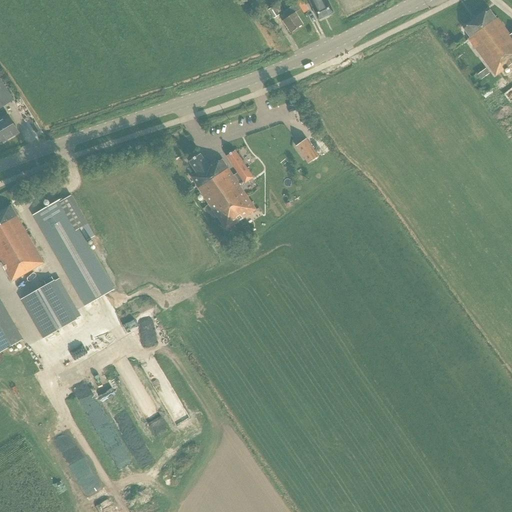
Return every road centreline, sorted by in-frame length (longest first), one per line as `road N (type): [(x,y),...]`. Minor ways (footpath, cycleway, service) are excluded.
road 1 (tertiary): [(0,166),(262,75),(420,0)]
road 2 (track): [(60,364),(49,372),(51,390),(127,511)]
